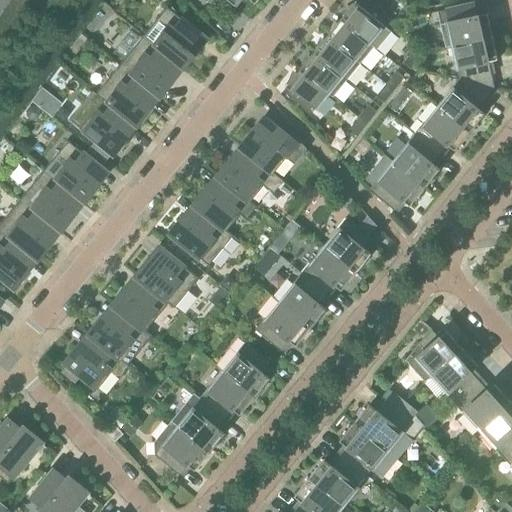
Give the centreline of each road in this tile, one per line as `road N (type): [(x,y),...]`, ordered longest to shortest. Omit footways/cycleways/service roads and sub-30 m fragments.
road 1 (residential): [(511,130),(198,511)]
road 2 (residential): [(304,0),(14,360)]
road 3 (residential): [(248,511),(447,277)]
road 4 (residential): [(156,511),(14,360)]
